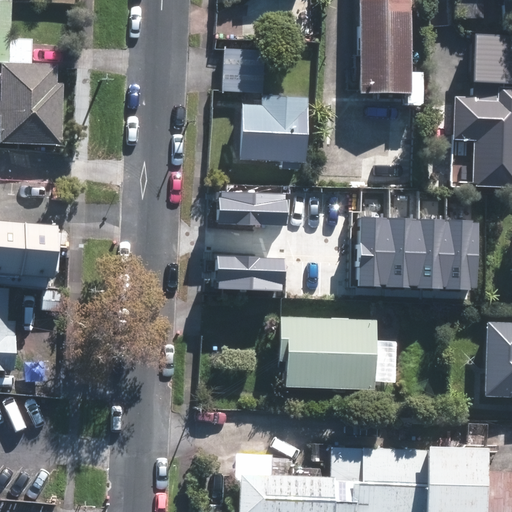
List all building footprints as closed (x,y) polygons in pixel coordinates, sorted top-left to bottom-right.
[(0,0),(0,139),(57,141),(59,81),(53,81),(53,61),(27,60),(28,37),(8,36),(8,0),(0,0)] [(348,0),(348,87),(399,87),(399,0),(348,0)] [(445,0),(446,15),(475,15),(474,0),(445,0)] [(511,0),(496,0),(496,23),(511,22),(511,0)] [(256,44),(214,42),(212,85),(254,87),(256,44)] [(464,134),(463,177),(467,177),(467,180),(511,182),(511,179),(511,178),(511,78),(487,77),(486,91),(445,89),(443,133),(464,134)] [(230,154),(297,156),(300,90),(253,88),(253,98),(232,97),(230,154)] [(216,219),(282,221),(283,191),(217,188),(216,219)] [(354,212),(352,282),(472,286),(474,216),(354,212)] [(0,269),(17,271),(22,218),(0,215),(0,269)] [(17,271),(50,274),(54,220),(22,218),(17,271)] [(217,253),(216,283),(279,285),(280,255),(217,253)] [(2,329),(3,286),(0,285),(0,367),(9,368),(10,329),(2,329)] [(66,287),(42,287),(42,310),(66,310),(66,287)] [(442,317),(457,318),(459,303),(443,302),(442,317)] [(274,380),(366,382),(368,313),(270,310),(268,354),(275,354),(274,380)] [(511,315),(477,315),(474,389),(511,390),(511,315)] [(253,341),(202,337),(200,372),(251,376),(253,341)] [(511,464),(477,464),(477,440),(415,438),(415,442),(321,440),(320,468),(263,466),(264,448),(230,447),(229,465),(228,465),(226,511),(323,511),(356,511),(475,511),(475,506),(511,507),(511,464)]
